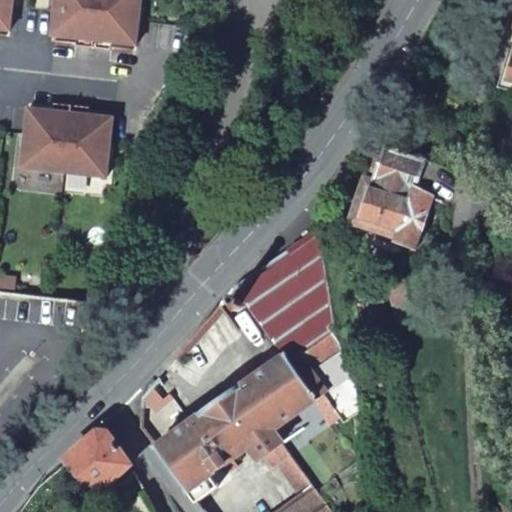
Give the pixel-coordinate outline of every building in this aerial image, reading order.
[(15,0),(0,0),(0,37),(10,39),(14,8),(15,0)] [(100,0),(57,0),(56,14),(52,44),(77,46),(77,49),(94,51),(100,0)] [(143,0),(100,0),(94,51),(112,53),(113,51),(136,53),(141,24),(143,0)] [(55,108),(29,105),(26,136),(22,171),(64,176),(72,109),(55,107),(55,108)] [(90,111),(72,109),(64,176),(108,181),(111,146),(114,115),(90,112),(90,111)] [(445,168),(387,148),(377,178),(366,175),(350,223),(396,239),(395,241),(419,249),(436,198),(446,202),(451,186),(439,183),(445,168)] [(339,326),(317,228),(237,289),(284,353),(285,353),(318,399),(325,395),(335,409),(345,407),(352,404),(354,402),(358,396),(361,390),(344,345),(339,338),(338,337),(331,329),(339,326)] [(443,255),(450,242),(433,236),(423,263),(440,268),(443,255)] [(389,277),(400,320),(412,318),(403,279),(407,261),(395,257),(389,277)] [(191,421),(157,446),(188,492),(196,503),(216,490),(206,479),(249,449),(258,461),(282,444),(274,431),(318,399),(284,353),(191,421)] [(162,376),(145,394),(162,409),(174,395),(162,376)] [(102,490),(134,464),(111,433),(99,432),(69,460),(88,483),(93,479),(102,490)] [(223,467),(226,472),(234,467),(231,462),(223,467)] [(330,511),(317,492),(285,511),(330,511)]
